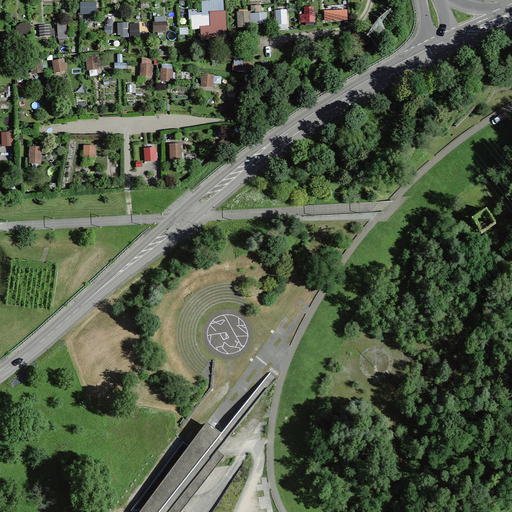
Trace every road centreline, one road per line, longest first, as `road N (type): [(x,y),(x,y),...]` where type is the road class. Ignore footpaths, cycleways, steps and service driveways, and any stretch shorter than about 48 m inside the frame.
road 1 (tertiary): [(444,44),(342,94),(264,151),(0,375)]
road 2 (track): [(372,0),(349,28),(256,41)]
